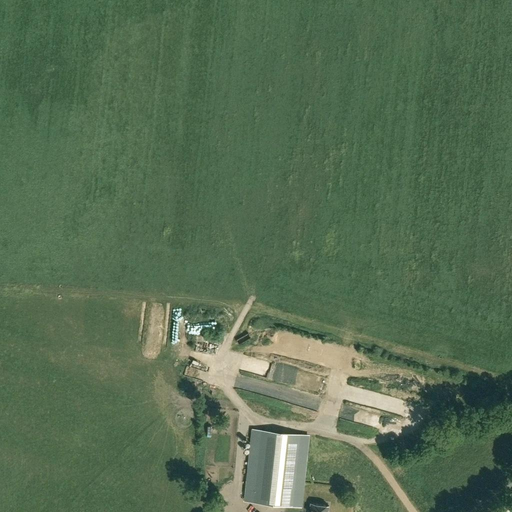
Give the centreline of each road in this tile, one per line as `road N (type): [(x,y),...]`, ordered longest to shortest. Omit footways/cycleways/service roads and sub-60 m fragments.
road 1 (track): [(0,286),(246,304),(511,378)]
road 2 (track): [(415,511),(368,443),(329,434),(326,418),(355,338)]
